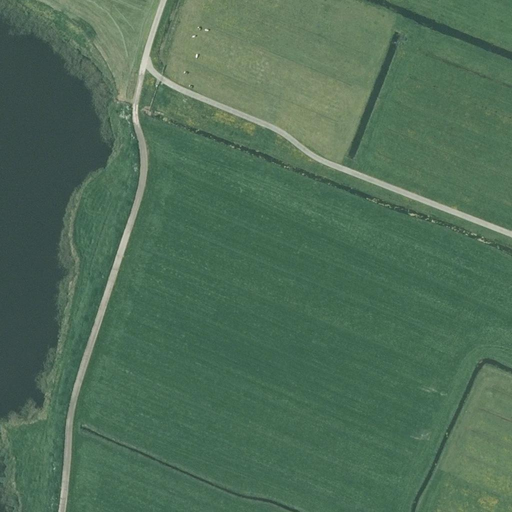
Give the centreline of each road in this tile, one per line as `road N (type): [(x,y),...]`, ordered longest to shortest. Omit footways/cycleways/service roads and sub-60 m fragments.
road 1 (unclassified): [(61,511),(74,394),(142,182),(135,100),(164,0)]
road 2 (track): [(144,60),(163,81),(277,131),(313,158),(511,235)]
